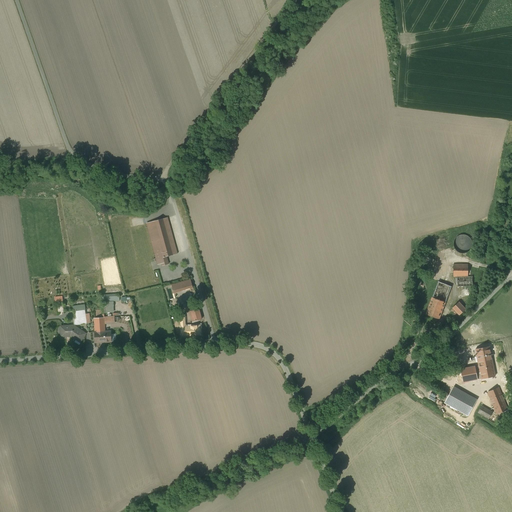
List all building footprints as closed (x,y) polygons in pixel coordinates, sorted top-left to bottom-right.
[(146,223),(156,265),(161,264),(161,266),(168,264),(167,256),(176,254),(168,217),(146,223)] [(454,244),(454,246),(455,249),(457,252),(460,253),(463,253),(466,253),(469,251),(471,249),(472,246),(472,243),(471,240),(470,238),(468,236),(465,235),(462,235),(460,235),(457,237),(455,239),(454,241),(454,244)] [(468,264),(453,265),(453,277),(468,277),(468,264)] [(473,286),(472,277),(457,278),(458,287),(473,286)] [(185,281),(172,285),(174,291),(177,290),(176,288),(181,286),(181,289),(187,287),(185,281)] [(452,287),(438,282),(426,314),(439,319),(452,287)] [(119,294),(100,295),(100,301),(103,301),(103,313),(113,312),(113,302),(119,301),(119,294)] [(466,309),(459,302),(452,308),(459,315),(466,309)] [(74,326),(74,325),(87,323),(85,309),(74,311),(75,318),(73,318),(74,326)] [(190,311),(194,326),(200,325),(199,320),(202,319),(199,309),(190,311)] [(95,318),(96,332),(105,331),(105,324),(104,318),(95,318)] [(185,326),(181,327),(182,337),(201,335),(200,325),(194,326),(185,326)] [(73,326),(61,327),(61,337),(66,336),(70,336),(71,336),(76,339),(75,340),(76,340),(76,339),(80,342),(86,334),(74,326),(73,326)] [(96,332),(95,332),(96,343),(111,342),(111,340),(111,334),(111,331),(105,331),(96,332)] [(492,347),(477,350),(480,366),(463,369),(465,382),(497,376),(492,347)] [(459,388),(455,385),(446,401),(469,414),(478,398),(459,388)] [(500,388),(487,392),(496,414),(509,409),(500,388)] [(499,416),(482,406),(477,413),(495,424),(499,416)]
